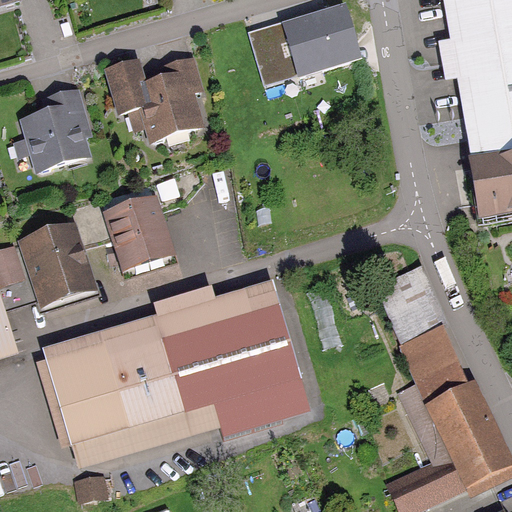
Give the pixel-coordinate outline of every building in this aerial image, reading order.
[(0,0),(0,10),(23,4),(21,0),(0,0)] [(511,0),(446,0),(454,46),(438,49),(445,90),(459,88),(482,229),(511,224),(511,0)] [(320,19),(251,40),(266,90),(297,81),(299,88),(359,70),(344,19),(322,26),(320,19)] [(142,67),(109,75),(120,123),(129,121),(133,138),(144,135),(147,148),(202,135),(194,102),(205,99),(196,64),(144,76),(142,67)] [(80,95),(45,105),(49,118),(21,126),(26,144),(13,147),(19,167),(30,164),(34,179),(92,162),(88,145),(94,143),(80,95)] [(157,203),(107,218),(125,279),(176,263),(157,203)] [(77,229),(21,246),(42,317),(98,300),(77,229)] [(12,253),(0,256),(0,369),(21,363),(0,293),(22,286),(12,253)] [(451,334),(423,273),(378,293),(419,387),(404,393),(437,467),(390,488),(400,511),(429,511),(511,475),(511,469),(477,390),(469,394),(443,337),(451,334)] [(160,323),(46,355),(81,479),(310,415),(274,289),(217,305),(214,294),(156,310),(160,323)] [(105,481),(75,487),(80,511),(110,506),(105,481)]
